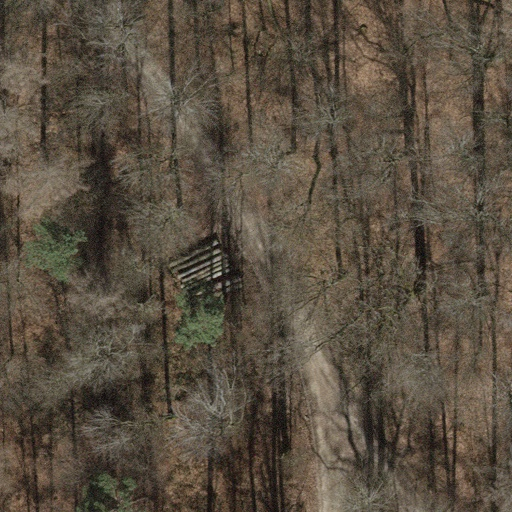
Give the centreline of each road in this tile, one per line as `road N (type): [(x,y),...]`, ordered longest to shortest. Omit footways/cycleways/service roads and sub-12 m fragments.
road 1 (track): [(66,0),(111,50),(310,337),(446,511)]
road 2 (track): [(310,337),(338,511)]
